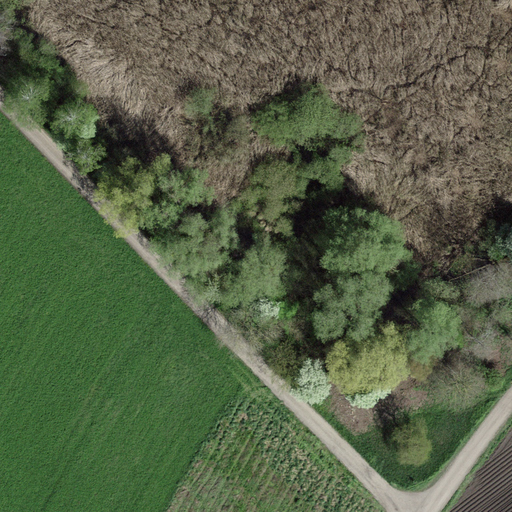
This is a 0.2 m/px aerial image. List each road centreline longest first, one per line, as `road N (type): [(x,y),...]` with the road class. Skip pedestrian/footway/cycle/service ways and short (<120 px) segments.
road 1 (track): [(403,511),(0,94)]
road 2 (track): [(428,511),(511,398)]
